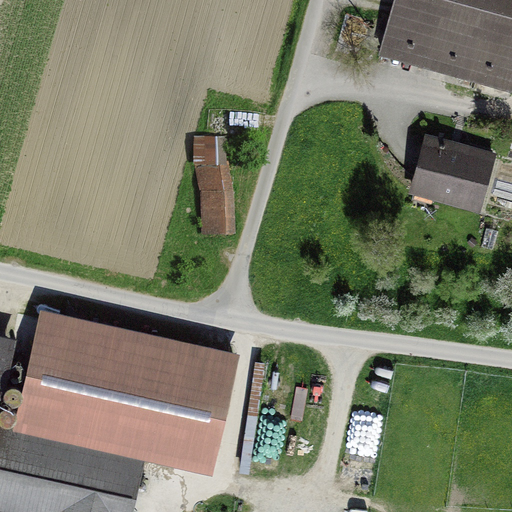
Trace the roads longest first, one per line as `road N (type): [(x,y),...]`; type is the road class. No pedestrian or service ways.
road 1 (residential): [(225,321),(315,0)]
road 2 (residential): [(225,321),(511,361)]
road 3 (residential): [(0,274),(225,321)]
